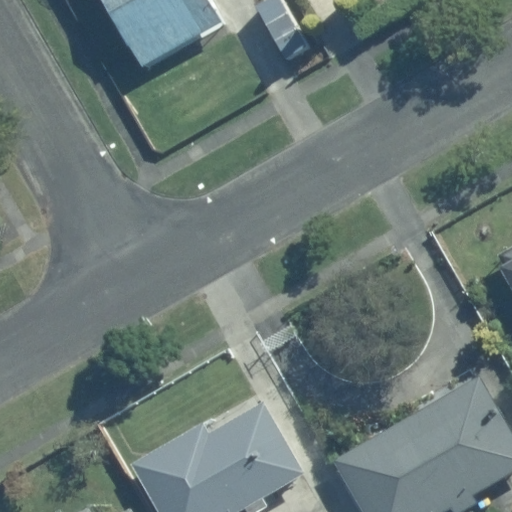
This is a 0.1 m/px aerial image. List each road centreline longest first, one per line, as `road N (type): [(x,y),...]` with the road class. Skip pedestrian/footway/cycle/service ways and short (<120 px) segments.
road 1 (residential): [(511,79),(139,295)]
road 2 (residential): [(0,44),(139,295)]
road 3 (residential): [(139,295),(0,374)]
